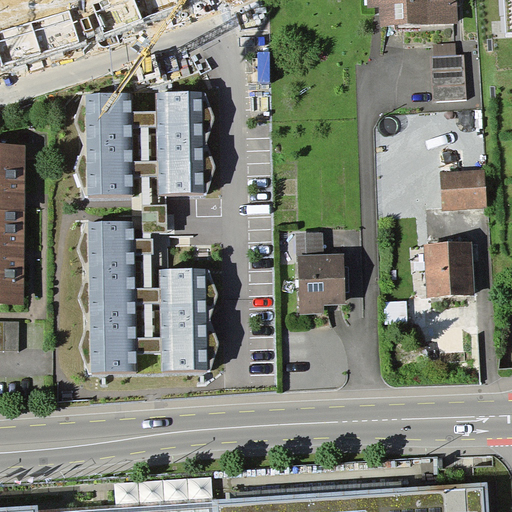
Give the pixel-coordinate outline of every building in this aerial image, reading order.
[(175,0),(96,0),(90,2),(102,34),(178,5),(175,0)] [(456,31),(455,0),(363,0),(364,13),(377,13),(378,34),(456,31)] [(511,0),(501,0),(504,35),(511,34),(511,0)] [(68,9),(0,29),(0,64),(0,66),(79,42),(68,9)] [(455,47),(431,48),(433,103),(466,102),(465,55),(455,56),(455,47)] [(202,92),(156,93),(158,195),(203,195),(202,92)] [(130,93),(85,94),(87,198),(132,197),(130,93)] [(26,153),(0,152),(0,304),(24,304),(26,153)] [(439,176),(441,213),(484,211),(482,173),(439,176)] [(135,221),(88,221),(91,373),(138,372),(135,221)] [(469,247),(422,250),(425,305),(472,302),(469,247)] [(340,259),(299,260),(301,306),(342,305),(340,259)] [(205,269),(159,270),(162,370),(207,369),(205,269)] [(20,324),(0,323),(0,353),(20,354),(20,324)] [(481,511),(481,494),(160,511),(481,511)]
